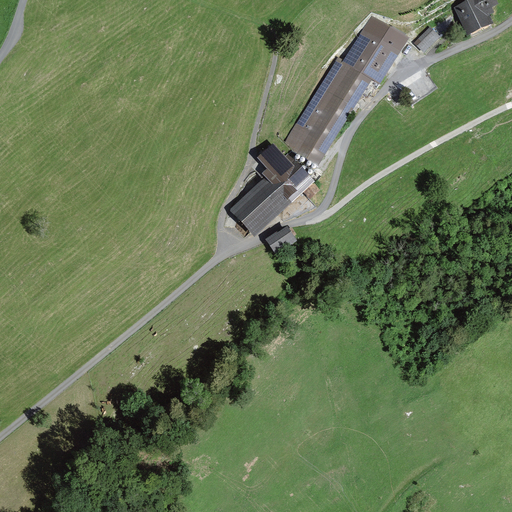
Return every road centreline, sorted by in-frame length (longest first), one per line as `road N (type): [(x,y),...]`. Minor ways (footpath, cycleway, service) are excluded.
road 1 (residential): [(0,433),(226,249),(331,205),(377,171),(511,101)]
road 2 (track): [(195,0),(274,29),(276,62),(244,171),(219,219),(226,249)]
